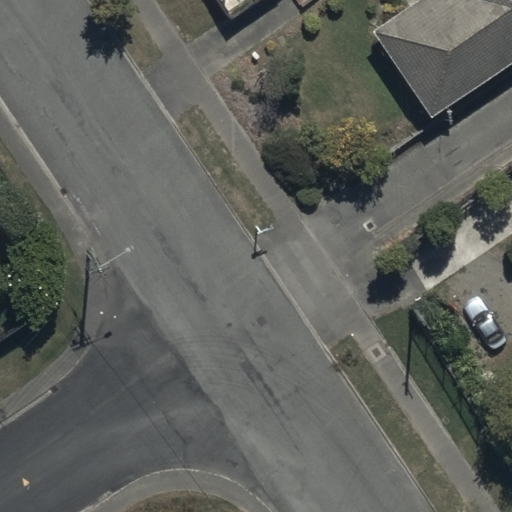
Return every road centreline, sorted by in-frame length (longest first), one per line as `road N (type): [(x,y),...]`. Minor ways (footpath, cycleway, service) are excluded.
road 1 (tertiary): [(3,0),(229,333)]
road 2 (residential): [(229,333),(511,130)]
road 3 (residential): [(0,489),(229,333)]
road 4 (tertiary): [(229,333),(351,511)]
